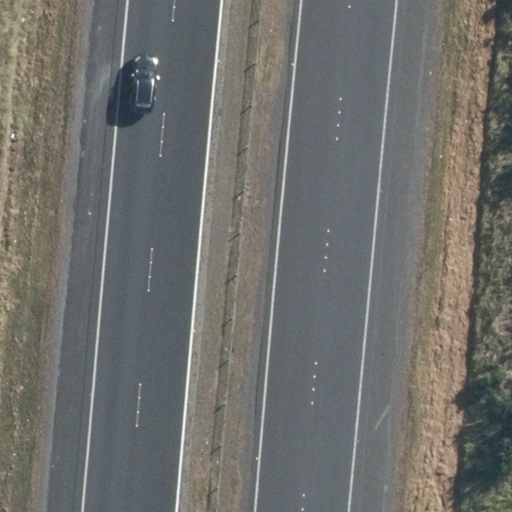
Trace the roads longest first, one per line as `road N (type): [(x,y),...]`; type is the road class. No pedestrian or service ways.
road 1 (motorway): [(351,0),(305,511)]
road 2 (motorway): [(128,511),(173,0)]
